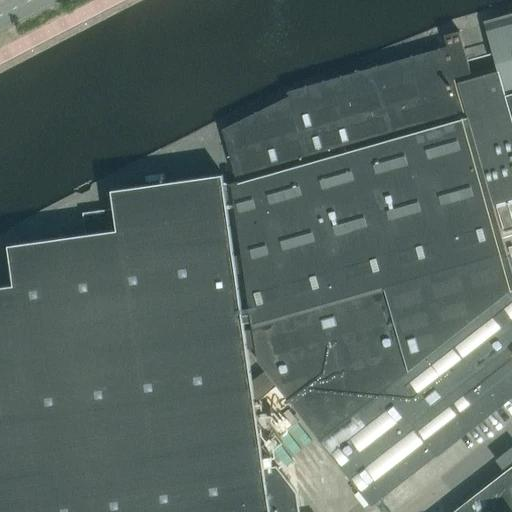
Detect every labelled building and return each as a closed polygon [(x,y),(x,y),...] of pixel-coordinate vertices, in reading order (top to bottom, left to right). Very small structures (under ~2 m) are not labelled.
[(511,16),(485,24),(498,72),(511,120),(511,16)] [(223,175),(112,190),(115,209),(83,213),(86,235),(12,245),(9,246),(9,247),(14,285),(0,287),(0,511),(299,511),(297,492),(276,466),(264,468),(255,403),(277,386),(299,414),(371,506),(511,395),(511,268),(494,205),(459,83),(473,79),(461,39),(459,31),(436,38),(440,49),(289,92),(290,97),(223,130),(237,182),(232,183),(236,209),(242,255),(234,256),(223,175)] [(511,120),(498,72),(473,79),(459,83),(494,205),(511,199),(511,120)] [(497,207),(504,233),(511,231),(511,217),(508,203),(497,207)] [(511,511),(511,467),(454,511),(511,511)]
